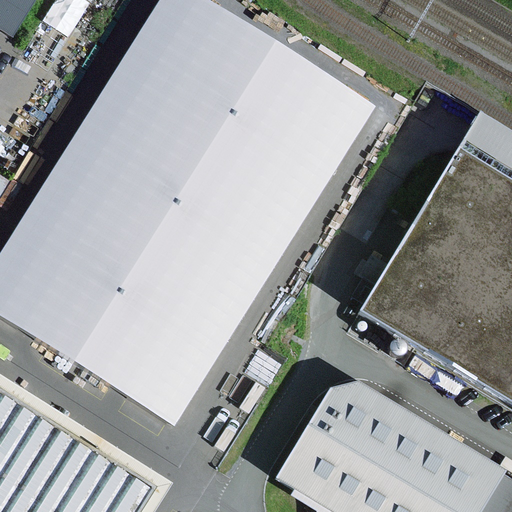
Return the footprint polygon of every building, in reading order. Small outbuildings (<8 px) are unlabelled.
[(34,0),(0,0),(0,29),(12,37),(34,0)] [(371,111),(191,0),(160,0),(0,258),(0,321),(173,429),(371,111)] [(511,137),(477,117),(454,155),(511,190),(511,137)] [(511,190),(454,155),(355,319),(511,412),(511,190)] [(0,173),(0,195),(10,180),(0,173)] [(359,334),(361,334),(362,333),(363,332),(364,331),(364,329),(363,328),(363,327),(362,326),(360,325),(359,325),(357,326),(356,326),(355,327),(355,329),(355,330),(355,332),(356,333),(358,334),(359,334)] [(385,358),(387,360),(389,362),(392,363),(395,363),(398,362),(400,360),(402,358),(402,355),(402,352),(401,349),(399,347),(396,346),(393,345),(390,346),(387,348),(386,350),(385,352),(385,355),(385,358)] [(138,511),(153,511),(170,486),(0,379),(0,394),(152,491),(138,511)] [(511,511),(511,482),(353,388),(325,395),(274,483),(292,493),(288,499),(309,511),(511,511)] [(138,511),(152,491),(0,394),(0,511),(138,511)]
